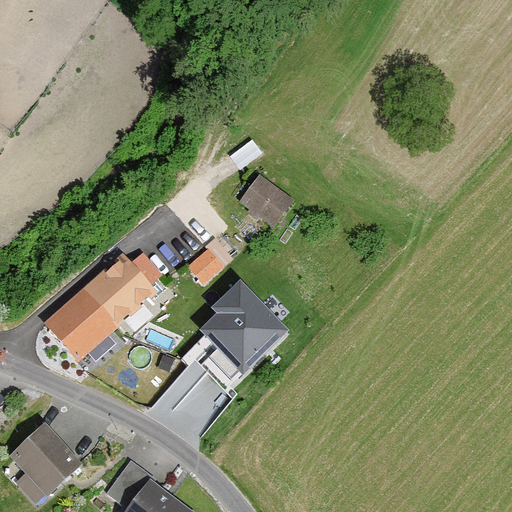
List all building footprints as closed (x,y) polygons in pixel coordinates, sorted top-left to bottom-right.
[(295,200),(260,174),(238,204),(273,230),(295,200)] [(202,282),(235,253),(218,234),(185,264),(202,282)] [(122,264),(48,329),(78,362),(151,296),(122,264)] [(290,327),(241,277),(210,307),(218,314),(202,330),(244,373),(290,327)] [(14,461),(48,497),(77,470),(43,434),(14,461)] [(131,511),(183,511),(150,488),(131,511)]
